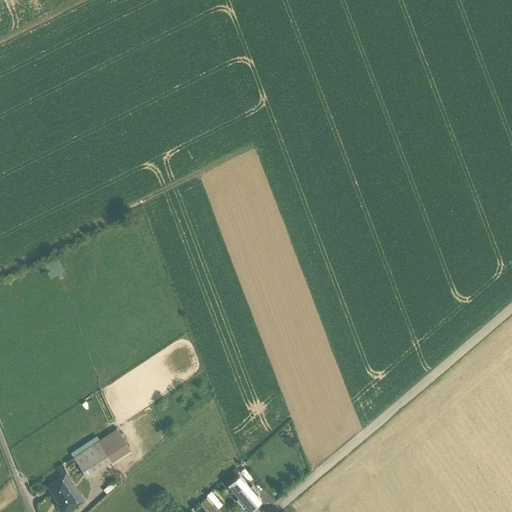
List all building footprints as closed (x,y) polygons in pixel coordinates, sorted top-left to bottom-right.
[(57,256),(43,263),(50,277),(64,269),(57,256)] [(116,429),(100,440),(112,458),(128,448),(116,429)] [(72,452),(74,456),(100,440),(97,436),(72,452)] [(100,440),(74,456),(86,475),(112,458),(100,440)] [(62,476),(48,485),(59,503),(57,504),(62,511),(63,511),(80,502),(79,501),(84,498),(67,473),(62,476)] [(250,487),(239,475),(235,478),(234,477),(228,483),(239,496),(236,499),(244,507),(247,505),(251,510),(258,504),(257,503),(261,500),(257,495),(259,493),(252,485),(250,487)] [(116,484),(113,480),(103,489),(106,493),(116,484)] [(222,504),(211,491),(207,494),(218,507),(222,504)] [(214,511),(217,509),(207,497),(201,503),(208,511),(214,511)]
